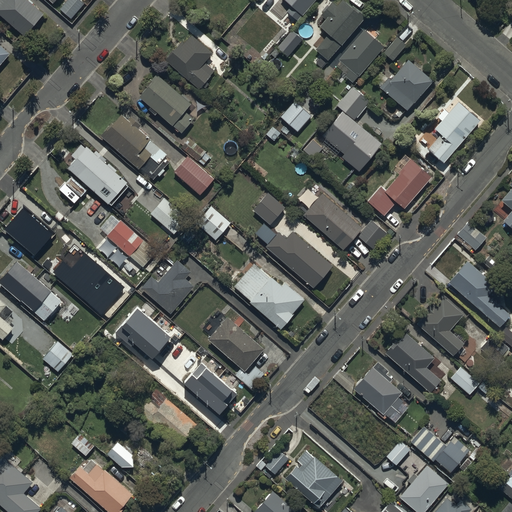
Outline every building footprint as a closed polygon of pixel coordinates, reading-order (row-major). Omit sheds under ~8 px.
[(0,0),(0,15),(24,37),(44,14),(27,0),(0,0)] [(80,0),(67,0),(59,9),(71,19),(85,4),(80,0)] [(285,0),(287,1),(283,6),(288,11),(287,13),(297,21),(302,15),(304,16),(317,0),(285,0)] [(344,1),(320,27),(328,34),(316,47),(328,59),(366,18),(354,7),(352,9),(344,1)] [(385,47),(364,30),(339,61),(350,69),(345,75),(355,84),(385,47)] [(303,40),(292,31),(277,48),(287,57),(303,40)] [(180,42),(166,60),(201,88),(203,85),(207,88),(208,86),(206,84),(216,72),(206,64),(214,54),(190,36),(183,44),(180,42)] [(397,37),(383,52),(392,61),(406,46),(397,37)] [(0,66),(10,55),(0,45),(0,66)] [(388,78),(380,89),(407,112),(433,82),(408,61),(391,81),(388,78)] [(157,76),(139,97),(172,126),(173,124),(182,132),(193,119),(185,112),(191,105),(157,76)] [(342,111),(319,139),(359,173),(383,144),(355,120),(369,102),(352,88),(336,106),(342,111)] [(298,132),(312,116),(295,101),(281,117),(298,132)] [(480,120),(457,101),(435,128),(441,134),(428,149),(421,143),(415,150),(426,160),(432,153),(445,163),(480,120)] [(122,110),(100,136),(139,170),(150,157),(158,165),(166,155),(147,138),(149,137),(140,129),(141,127),(122,110)] [(190,138),(181,148),(198,161),(200,159),(205,163),(209,158),(204,153),(206,152),(190,138)] [(75,159),(67,167),(111,207),(130,186),(115,173),(117,172),(109,164),(107,166),(104,164),(106,161),(97,152),(94,155),(83,144),(72,156),(75,159)] [(187,157),(174,172),(201,194),(214,179),(187,157)] [(403,209),(430,177),(410,160),(398,173),(399,174),(386,189),(380,185),(367,201),(385,216),(396,203),(403,209)] [(511,226),(511,179),(509,184),(511,186),(511,188),(501,202),(511,210),(503,220),(511,226)] [(52,192),(42,204),(87,244),(98,232),(84,219),(93,209),(83,200),(85,199),(76,190),(73,193),(63,184),(55,194),(52,192)] [(150,184),(136,200),(151,213),(150,214),(173,235),(188,218),(150,184)] [(267,192),(253,210),(274,228),(289,210),(267,192)] [(324,194),(305,215),(344,249),(356,236),(372,250),(387,233),(372,219),(363,229),(324,194)] [(231,223),(212,206),(195,223),(214,241),(231,223)] [(53,234),(23,209),(4,231),(34,256),(53,234)] [(122,220),(107,236),(129,256),(143,240),(122,220)] [(465,222),(456,234),(475,250),(485,238),(465,222)] [(278,232),(266,246),(314,288),(333,267),(293,232),(286,239),(278,232)] [(125,288),(85,253),(72,268),(64,261),(54,273),(102,314),(125,288)] [(150,276),(139,288),(168,314),(194,286),(185,279),(191,272),(177,260),(156,282),(150,276)] [(62,300),(17,262),(0,281),(0,284),(43,321),(62,300)] [(254,262),(232,287),(282,330),(295,316),(292,313),(304,301),(284,283),(281,286),(254,262)] [(466,262),(449,282),(501,327),(510,316),(487,296),(494,287),(466,262)] [(442,296),(417,324),(453,356),(464,344),(449,331),(463,315),(442,296)] [(0,299),(0,338),(3,341),(13,329),(9,326),(13,321),(9,317),(14,312),(0,299)] [(172,338),(137,308),(116,333),(132,347),(134,344),(152,360),(172,338)] [(211,337),(209,340),(244,371),(264,349),(228,317),(226,319),(217,311),(202,328),(211,337)] [(400,344),(395,340),(384,353),(430,393),(441,381),(426,368),(434,359),(407,336),(400,344)] [(74,355),(58,342),(44,359),(59,372),(74,355)] [(375,361),(352,389),(388,419),(402,403),(396,398),(401,393),(389,383),(391,380),(386,376),(388,372),(375,361)] [(237,394),(201,362),(184,382),(220,414),(237,394)] [(460,367),(450,377),(469,395),(479,385),(460,367)] [(149,387),(133,408),(180,446),(196,425),(149,387)] [(343,398),(326,418),(361,449),(378,430),(343,398)] [(378,461),(381,459),(400,439),(385,425),(377,434),(379,437),(367,450),(378,461)] [(423,425),(409,441),(433,461),(446,446),(423,425)] [(80,432),(71,442),(86,456),(95,447),(80,432)] [(107,455),(143,486),(168,457),(147,438),(132,455),(117,443),(115,445),(108,438),(92,457),(100,463),(107,455)] [(455,438),(435,460),(450,473),(470,451),(455,438)] [(400,442),(386,456),(397,465),(410,451),(400,442)] [(279,449),(265,465),(275,475),(290,459),(279,449)] [(299,463),(285,479),(318,508),(342,481),(306,450),(297,461),(299,463)] [(0,455),(0,506),(6,511),(38,511),(40,510),(22,494),(32,483),(0,455)] [(426,465),(400,496),(419,511),(424,511),(448,484),(426,465)] [(77,466),(69,478),(107,511),(120,511),(134,497),(105,470),(95,482),(77,466)] [(511,466),(496,486),(511,499),(511,466)] [(296,511),(275,491),(256,511),(296,511)] [(455,506),(446,498),(434,511),(469,511),(471,510),(460,501),(455,506)]
